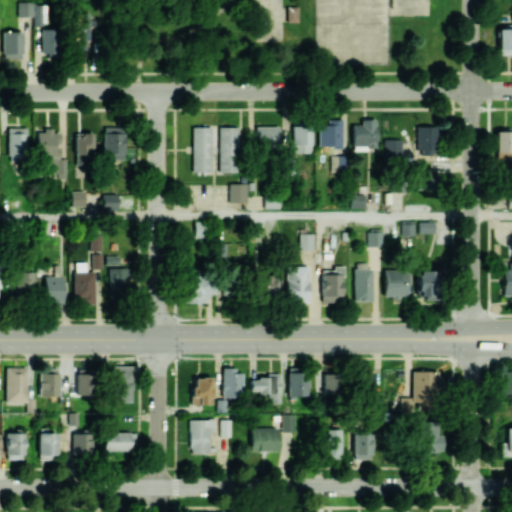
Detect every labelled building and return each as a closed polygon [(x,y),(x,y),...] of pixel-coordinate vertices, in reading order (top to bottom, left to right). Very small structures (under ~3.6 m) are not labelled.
[(18,17),(40,16),(40,2),(17,3),(18,17)] [(288,5),(288,23),(299,23),(299,5),(288,5)] [(92,13),(74,13),(73,50),(91,50),(92,13)] [(511,54),(511,26),(496,26),(497,55),(511,54)] [(52,29),(37,29),(38,54),(53,53),(52,29)] [(0,58),(21,58),(22,31),(1,31),(0,58)] [(375,118),(360,118),(359,124),(351,124),(351,149),(375,149),(375,118)] [(316,146),(341,146),(341,119),(326,119),(326,124),(317,124),(316,146)] [(278,125),(254,126),(254,148),(278,148),(278,125)] [(291,152),(310,153),(310,125),(291,125),(291,152)] [(416,155),(435,154),(435,125),(416,126),(416,155)] [(217,126),(217,171),(236,171),(237,127),(217,126)] [(5,155),(25,155),(26,127),(6,127),(5,155)] [(190,171),(210,171),(211,127),(191,127),(190,171)] [(124,159),(123,128),(101,128),(102,159),(124,159)] [(511,159),(511,128),(494,129),(495,159),(511,159)] [(58,130),(35,131),(35,157),(59,156),(58,130)] [(74,134),(74,168),(92,168),(91,134),(74,134)] [(400,138),(382,139),(383,157),(400,157),(400,138)] [(413,189),(432,189),(433,170),(414,169),(413,189)] [(227,202),(246,202),(245,183),(227,183),(227,202)] [(84,206),(83,190),(70,191),(70,206),(84,206)] [(101,208),(116,209),(117,194),(101,193),(101,208)] [(434,220),(416,221),(416,233),(434,232),(434,220)] [(413,235),(413,221),(399,221),(399,235),(413,235)] [(364,230),(365,246),(381,246),(380,229),(364,230)] [(89,251),(100,250),(100,233),(88,233),(89,251)] [(298,250),(312,250),(312,233),(298,233),(298,250)] [(72,302),(93,303),(93,271),(84,271),(85,262),(73,261),(72,302)] [(511,264),(501,264),(502,295),(511,295),(511,264)] [(307,302),(307,266),(284,266),(284,301),(307,302)] [(128,296),(127,267),(106,267),(108,297),(128,296)] [(352,301),(371,300),(371,268),(352,268),(352,301)] [(405,298),(406,269),(382,269),(382,297),(405,298)] [(436,270),(415,270),(416,297),(436,297),(436,270)] [(33,271),(14,271),(15,293),(33,292),(33,271)] [(275,297),(274,272),(256,273),(257,298),(275,297)] [(42,276),(43,303),(62,303),(62,275),(42,276)] [(183,303),(205,302),(205,275),(183,275),(183,303)] [(131,365),(110,366),(110,401),(131,401),(131,365)] [(25,402),(26,366),(4,366),(3,401),(25,402)] [(242,369),(220,369),(220,397),(241,397),(242,369)] [(511,369),(498,370),(499,393),(511,393),(511,369)] [(438,371),(410,370),(410,401),(438,401),(438,371)] [(286,396),(305,396),(306,371),(286,371),(286,396)] [(74,395),(89,396),(90,373),(75,372),(74,395)] [(372,372),(357,372),(357,388),(372,387),(372,372)] [(38,373),(37,395),(57,396),(57,373),(38,373)] [(331,373),(314,374),(315,394),(331,393),(331,373)] [(248,392),(268,392),(268,403),(278,403),(279,376),(249,375),(248,392)] [(191,396),(197,396),(197,404),(211,404),(211,377),(191,377),(191,396)] [(399,411),(410,411),(411,398),(399,398),(399,411)] [(280,431),(292,431),(293,414),(280,413),(280,431)] [(209,452),(208,431),(213,431),(213,419),(188,419),(188,453),(209,452)] [(229,436),(229,419),(219,419),(219,436),(229,436)] [(440,451),(439,420),(416,420),(417,452),(440,451)] [(511,455),(511,427),(505,427),(505,442),(500,442),(499,456),(511,455)] [(276,428),(248,428),(249,451),(277,451),(276,428)] [(340,458),(339,428),(321,429),(322,458),(340,458)] [(102,450),(134,451),(134,432),(102,431),(102,450)] [(4,459),(23,459),(23,432),(4,432),(4,459)] [(56,432),(36,432),(36,459),(56,459),(56,432)] [(90,454),(90,432),(70,433),(71,455),(90,454)] [(351,432),(351,459),(371,458),(370,432),(351,432)]
